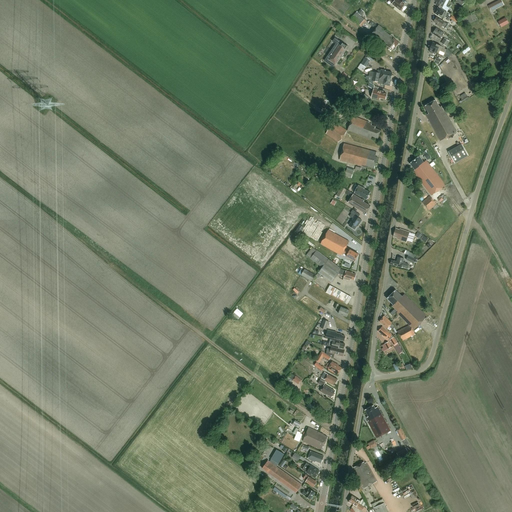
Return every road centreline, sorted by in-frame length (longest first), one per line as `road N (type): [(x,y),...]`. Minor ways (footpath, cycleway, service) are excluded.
road 1 (tertiary): [(320,511),(414,0)]
road 2 (unclassified): [(374,375),(375,324),(433,0)]
road 3 (unclassified): [(374,375),(419,370),(431,356),(511,93)]
road 4 (track): [(334,431),(169,312)]
road 5 (unclassified): [(343,511),(365,387),(374,375)]
